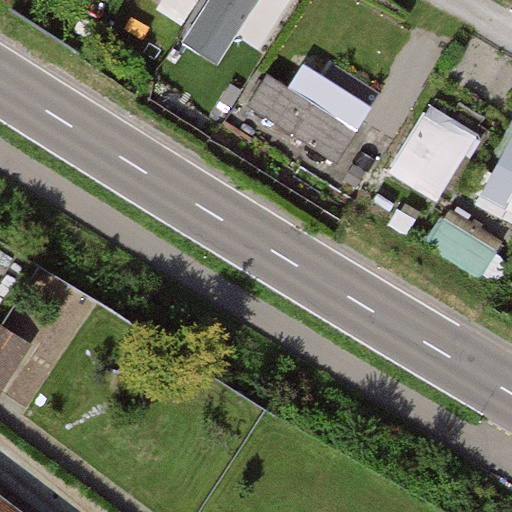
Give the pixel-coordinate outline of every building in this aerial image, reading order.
[(168,0),(166,3),(190,18),(200,0),(168,0)] [(213,0),(190,40),(226,60),(260,0),(213,0)] [(267,37),(290,0),(264,0),(249,26),(267,37)] [(490,85),(509,53),(479,35),(460,68),(490,85)] [(273,68),(255,103),(352,154),(370,118),(273,68)] [(437,96),(397,167),(449,196),(489,124),(437,96)] [(511,144),(483,197),(511,212),(511,144)] [(0,379),(21,347),(0,334),(0,379)] [(17,511),(0,499),(0,511),(17,511)]
